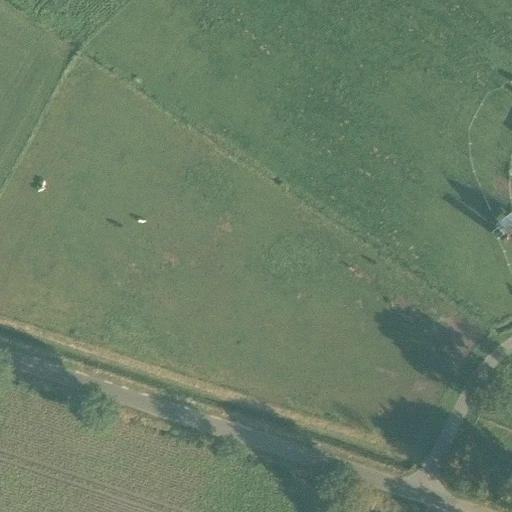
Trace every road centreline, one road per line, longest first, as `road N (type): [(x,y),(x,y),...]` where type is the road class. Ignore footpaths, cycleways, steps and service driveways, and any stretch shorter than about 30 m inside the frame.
road 1 (unclassified): [(0,358),(420,493)]
road 2 (unclassified): [(511,344),(475,383),(420,493)]
